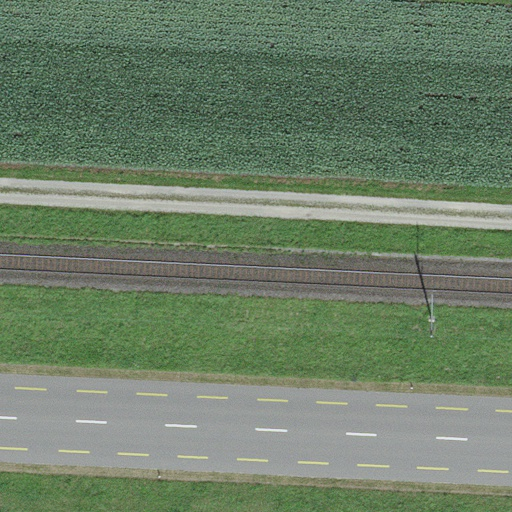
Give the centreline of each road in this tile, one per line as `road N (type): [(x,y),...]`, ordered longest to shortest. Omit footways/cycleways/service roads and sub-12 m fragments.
road 1 (track): [(511,210),(0,182)]
road 2 (primary): [(511,442),(0,418)]
